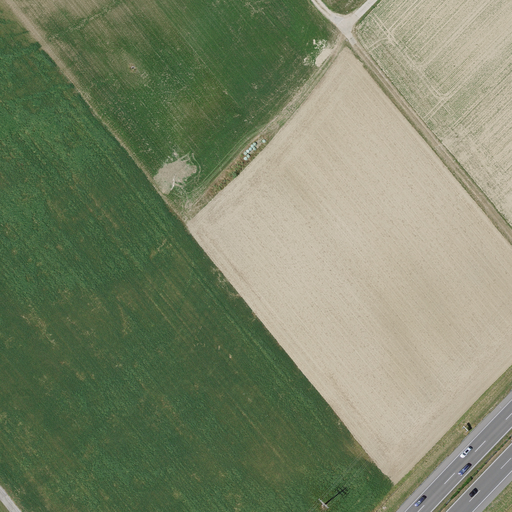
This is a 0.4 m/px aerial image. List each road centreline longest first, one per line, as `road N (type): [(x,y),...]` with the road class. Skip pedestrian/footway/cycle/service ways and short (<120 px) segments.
road 1 (track): [(345,27),(511,238)]
road 2 (motorway): [(511,413),(418,511)]
